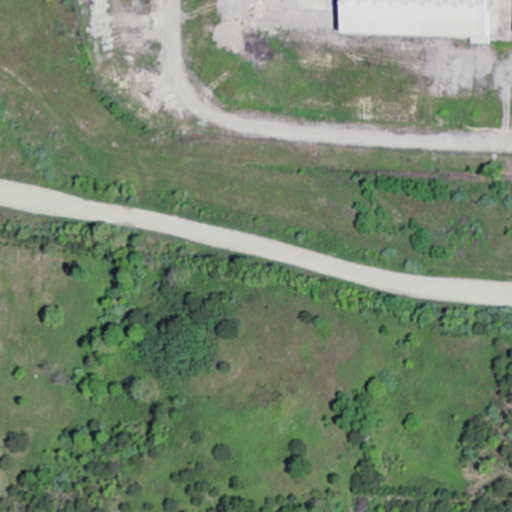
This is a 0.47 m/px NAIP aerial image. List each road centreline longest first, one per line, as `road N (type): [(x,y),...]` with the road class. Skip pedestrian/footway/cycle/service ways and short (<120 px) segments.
road 1 (residential): [(0,188),(393,277),(511,293)]
road 2 (residential): [(172,0),(179,76),(204,108),(230,122),(309,135),(511,142)]
